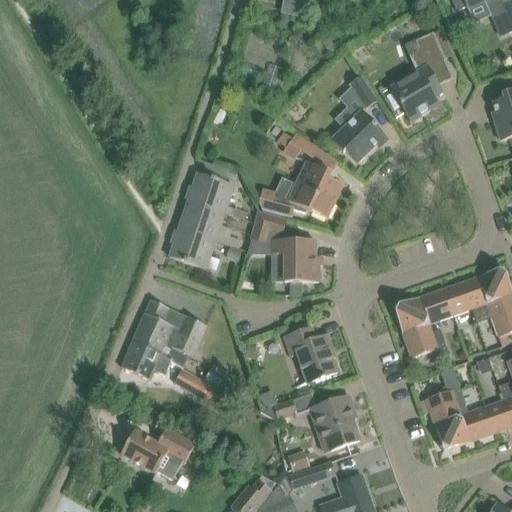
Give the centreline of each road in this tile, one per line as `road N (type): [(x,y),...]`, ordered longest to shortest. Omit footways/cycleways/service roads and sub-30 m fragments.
road 1 (residential): [(237,0),(151,272),(47,511)]
road 2 (residential): [(501,246),(458,132),(430,142),(384,188),(354,245),(350,294)]
road 3 (residential): [(417,488),(350,294)]
road 4 (residential): [(350,294),(501,246)]
